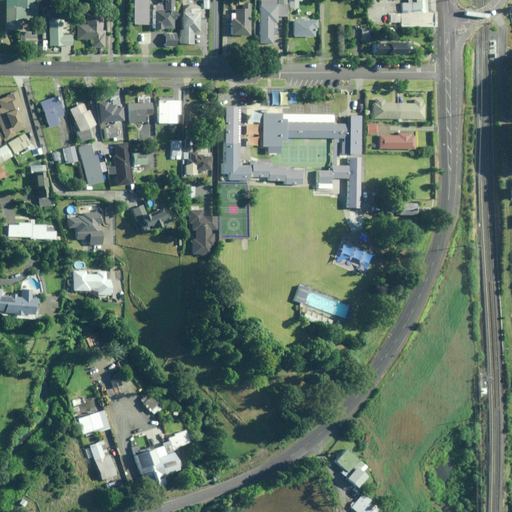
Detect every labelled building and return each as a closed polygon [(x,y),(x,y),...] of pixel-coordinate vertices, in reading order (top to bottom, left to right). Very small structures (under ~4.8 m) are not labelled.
[(29,0),(2,0),(2,29),(3,29),(17,29),(18,29),(18,7),(25,7),(25,19),(28,19),(31,19),(34,19),(34,7),(30,7),(29,0)] [(149,9),(149,29),(158,29),(158,28),(171,28),(171,9),(171,10),(170,0),(159,0),(160,2),(156,2),(156,3),(156,4),(151,4),(151,9),(149,9)] [(222,0),(222,8),(231,8),(231,4),(232,4),(232,1),(230,1),(230,0),(222,0)] [(274,16),(284,16),(285,16),(286,3),(284,3),(284,0),(275,0),(276,3),(274,3),(274,4),(273,4),(274,1),(258,1),(258,4),(256,4),(256,25),(256,35),(256,43),(270,43),(270,37),(270,22),(274,22),(274,16)] [(434,11),(432,11),(425,11),(425,4),(422,5),(421,0),(405,0),(406,2),(401,3),(401,13),(388,14),(388,22),(398,21),(398,26),(431,26),(435,26),(435,19),(434,11)] [(206,9),(201,9),(196,9),(196,7),(187,7),(187,11),(181,11),(179,11),(179,29),(177,29),(177,43),(191,43),(191,42),(191,33),(191,32),(193,32),(193,30),(194,30),(197,31),(197,17),(199,17),(206,17),(206,9)] [(61,26),(61,21),(61,11),(45,12),(45,14),(46,39),(46,45),(61,45),(68,45),(68,35),(66,35),(64,35),(59,35),(59,28),(59,26),(61,26)] [(100,30),(100,14),(84,13),(84,18),(84,24),(76,24),(74,24),(74,39),(89,39),(88,47),(92,47),(102,47),(102,34),(102,33),(100,33),(100,30)] [(247,17),(236,17),(228,17),(228,34),(236,34),(241,35),(247,35),(247,17)] [(292,36),(312,36),(312,27),(314,27),(314,19),(306,19),(300,19),(291,19),(291,36),(292,36)] [(143,43),(149,43),(151,43),(150,32),(136,32),(137,44),(143,43)] [(405,51),(405,44),(401,44),(401,42),(384,42),(384,43),(383,43),(371,43),(371,54),(402,54),(402,52),(405,52),(405,54),(407,54),(407,51),(405,51)] [(22,108),(15,91),(5,95),(6,96),(0,98),(0,106),(0,108),(0,107),(0,127),(5,139),(14,135),(13,132),(24,128),(17,110),(22,108)] [(55,117),(61,115),(54,96),(48,98),(47,98),(37,101),(47,128),(58,124),(55,117)] [(171,100),(171,98),(171,97),(156,97),(156,100),(155,100),(155,123),(160,123),(162,123),(174,123),(174,113),(177,113),(177,101),(177,100),(171,100)] [(421,119),(421,110),(421,103),(419,103),(419,99),(411,99),(411,103),(402,103),(393,103),(382,103),(381,99),(373,98),(373,103),(372,103),(371,103),(371,118),(391,118),(396,118),(398,118),(404,118),(421,119)] [(105,105),(105,102),(105,101),(95,102),(95,103),(97,123),(112,121),(112,123),(116,122),(116,120),(121,120),(119,107),(114,107),(113,104),(105,105)] [(142,114),(145,114),(149,114),(148,102),(139,102),(125,103),(126,123),(134,122),(136,122),(142,122),(142,120),(142,114)] [(85,112),(81,104),(68,110),(78,132),(76,132),(78,142),(90,139),(88,130),(87,128),(94,125),(88,111),(85,112)] [(248,181),(248,169),(236,169),(236,108),(224,108),(225,164),(222,164),(222,175),(228,175),(228,181),(248,181)] [(277,147),(277,114),(259,114),(259,147),(277,147)] [(357,115),(347,115),(345,115),(345,123),(331,123),(331,121),(283,122),(283,138),(331,138),(331,165),(329,165),(329,170),(327,170),(327,168),(325,168),(326,170),(314,170),(314,173),(311,173),(298,173),(298,172),(287,172),(287,169),(282,170),(282,168),(270,168),(270,166),(265,166),(265,164),(255,164),(255,162),(251,162),(251,164),(249,164),(249,177),(265,177),(265,181),(282,181),(282,184),(298,184),(298,175),(300,175),(300,182),(308,183),(308,175),(314,175),(314,183),(328,183),(328,178),(344,178),(344,208),(350,208),(356,208),(356,158),(345,158),(345,166),(334,166),(334,142),(336,142),(336,138),(345,138),(345,154),(357,154),(358,115),(357,115)] [(375,132),(375,126),(375,124),(364,124),(364,134),(375,134),(375,132)] [(400,132),(398,132),(395,132),(395,135),(385,135),(379,135),(377,134),(376,148),(413,149),(413,145),(415,145),(415,137),(414,137),(413,136),(413,135),(409,135),(408,132),(400,132)] [(21,133),(6,142),(12,153),(28,144),(21,133)] [(180,140),(171,140),(170,140),(169,155),(170,155),(170,159),(174,159),(174,156),(175,156),(175,159),(179,159),(180,140)] [(111,155),(114,185),(129,184),(125,142),(113,144),(114,155),(111,155)] [(75,146),(83,185),(98,182),(92,155),(89,155),(87,144),(75,146)] [(4,145),(0,147),(0,162),(11,156),(4,145)] [(61,149),(61,150),(64,163),(75,160),(71,146),(63,147),(61,148),(61,149)] [(56,155),(55,152),(55,151),(50,153),(52,161),(56,159),(57,163),(58,163),(56,155)] [(132,165),(143,164),(142,151),(129,153),(130,165),(132,165)] [(210,156),(209,156),(201,156),(201,154),(195,154),(195,152),(194,152),(188,152),(188,159),(184,159),(184,160),(182,160),(182,163),(184,163),(184,165),(183,165),(183,174),(195,174),(195,171),(200,171),(204,171),(204,169),(209,169),(209,162),(210,162),(210,156)] [(43,187),(43,170),(31,171),(31,175),(30,175),(30,186),(31,186),(31,189),(34,189),(34,197),(35,197),(35,206),(49,206),(49,196),(45,197),(45,187),(43,187)] [(193,188),(193,187),(181,187),(181,197),(193,197),(193,196),(193,188)] [(415,209),(415,208),(415,207),(411,207),(411,203),(394,203),(394,204),(389,204),(389,206),(384,206),(383,211),(389,211),(389,213),(394,213),(394,215),(411,215),(411,211),(415,211),(415,210),(415,209)] [(166,221),(161,207),(144,214),(140,204),(128,209),(138,233),(150,228),(166,221)] [(216,217),(212,217),(202,217),(202,216),(200,216),(200,209),(186,209),(186,216),(186,221),(186,223),(189,223),(189,230),(192,230),(192,239),(189,239),(189,254),(209,254),(209,229),(216,228),(216,217)] [(96,231),(97,222),(100,222),(100,213),(92,213),(92,217),(78,217),(79,218),(68,218),(68,226),(76,226),(77,237),(87,237),(87,243),(101,243),(101,231),(96,231)] [(42,231),(42,225),(33,224),(33,219),(29,219),(29,223),(15,223),(15,225),(5,225),(5,236),(7,236),(18,236),(27,237),(27,239),(30,239),(32,239),(53,239),(53,236),(53,231),(42,231)] [(399,222),(381,222),(381,230),(398,230),(399,222)] [(86,272),(73,271),(72,292),(89,292),(89,289),(96,290),(96,296),(110,296),(110,280),(106,280),(106,272),(96,272),(96,275),(86,275),(86,272)] [(306,290),(303,288),(302,288),(296,303),(300,305),(306,290)] [(11,294),(10,294),(7,293),(7,296),(1,296),(1,291),(0,291),(0,313),(8,314),(8,316),(18,317),(18,314),(28,315),(28,308),(32,308),(33,298),(30,298),(28,298),(28,293),(28,289),(19,289),(18,291),(18,297),(13,297),(13,294),(11,294)] [(330,326),(301,314),(299,318),(328,331),(330,326)] [(147,412),(156,402),(149,395),(148,396),(146,393),(138,400),(140,403),(139,404),(147,412)] [(92,430),(100,428),(94,412),(74,419),(80,435),(92,430)] [(174,447),(182,444),(187,443),(183,430),(171,434),(171,436),(166,438),(165,438),(166,441),(159,444),(159,446),(151,449),(146,451),(145,448),(138,451),(138,453),(132,455),(130,456),(134,469),(135,469),(143,491),(144,490),(160,485),(156,476),(175,470),(174,466),(176,465),(175,462),(172,463),(171,460),(175,459),(173,454),(173,453),(171,453),(170,451),(175,449),(174,447)] [(113,475),(105,454),(101,441),(96,442),(86,446),(97,480),(102,479),(103,481),(107,480),(109,480),(109,478),(108,477),(113,475)] [(355,469),(361,463),(343,448),(332,461),(343,471),(341,474),(343,476),(341,477),(352,487),(362,475),(358,472),(355,469)] [(378,511),(372,505),(371,506),(368,504),(366,506),(357,497),(351,502),(348,506),(354,511),(378,511)]
